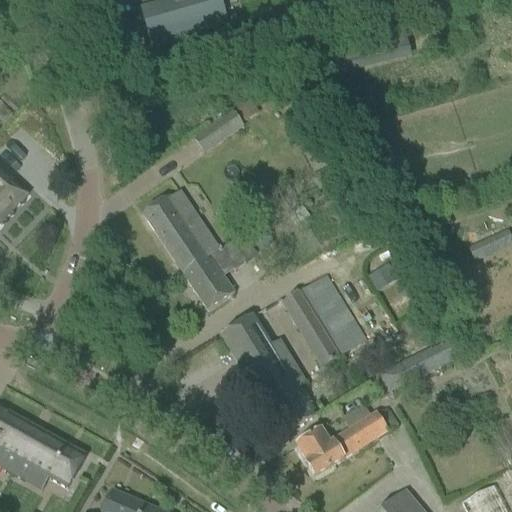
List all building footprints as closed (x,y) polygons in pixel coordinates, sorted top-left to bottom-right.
[(226,19),(220,0),(179,0),(180,6),(174,8),(172,2),(141,12),(150,43),(169,37),(226,19)] [(249,104),(235,113),(243,124),(257,115),(249,104)] [(214,129),(224,143),(242,131),(232,117),(214,129)] [(0,228),(27,199),(0,173),(0,228)] [(258,207),(267,224),(298,207),(289,190),(258,207)] [(159,206),(142,217),(183,278),(208,315),(224,304),(235,297),(223,280),(217,270),(239,254),(245,263),(256,256),(243,238),(242,236),(218,252),(180,195),(170,202),(169,199),(159,206)] [(387,269),(376,276),(384,289),(395,282),(387,269)] [(381,293),(400,320),(424,303),(405,276),(381,293)] [(343,359),(302,293),(282,306),(322,371),(343,359)] [(287,375),(274,353),(253,319),(220,339),(283,441),(315,421),(287,375)] [(0,471),(10,477),(35,431),(0,411),(0,471)] [(306,467),(315,482),(344,463),(389,435),(377,417),(330,446),(322,432),(296,448),(307,466),(306,467)] [(35,431),(10,477),(23,484),(30,472),(67,493),(85,459),(35,431)] [(511,504),(511,481),(502,487),(511,504)] [(459,508),(460,511),(506,511),(494,489),(459,508)] [(144,511),(146,509),(111,494),(103,511),(144,511)] [(384,511),(420,511),(406,494),(384,511)]
